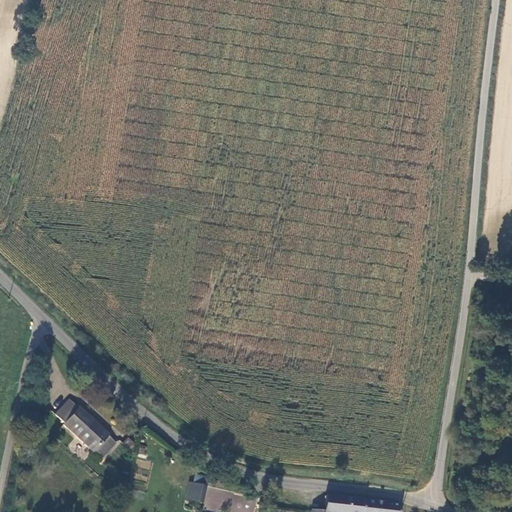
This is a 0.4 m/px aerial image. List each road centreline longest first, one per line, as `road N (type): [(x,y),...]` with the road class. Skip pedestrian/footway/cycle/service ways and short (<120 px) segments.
road 1 (unclassified): [(495,0),(435,505)]
road 2 (unclassified): [(41,315),(162,427),(218,465),(435,505)]
road 3 (unclassified): [(41,315),(0,502)]
